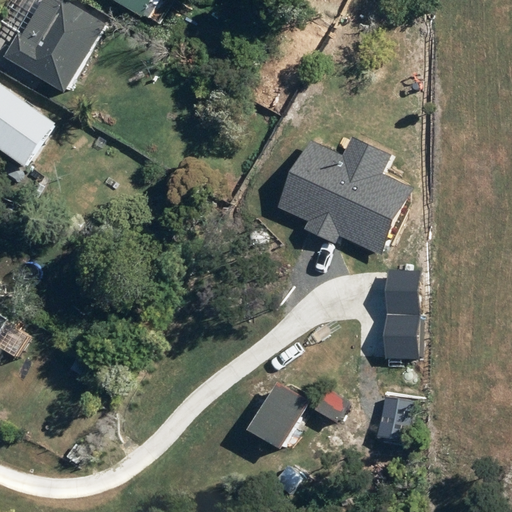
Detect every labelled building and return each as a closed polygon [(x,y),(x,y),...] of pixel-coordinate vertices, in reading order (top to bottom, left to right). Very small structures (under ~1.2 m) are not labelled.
[(8,51),(71,88),(111,19),(78,0),(44,0),(26,32),(20,29),(8,51)] [(130,0),(149,10),(154,0),(130,0)] [(217,65),(237,77),(245,64),(225,52),(217,65)] [(0,135),(36,159),(65,114),(0,72),(0,135)] [(59,241),(77,251),(92,223),(58,206),(30,260),(45,268),(59,241)] [(0,350),(5,341),(23,350),(35,329),(10,315),(12,312),(0,305),(0,350)] [(80,369),(100,380),(108,366),(87,355),(80,369)] [(87,374),(72,366),(67,374),(82,383),(87,374)] [(254,424),(288,443),(315,395),(283,376),(254,424)] [(320,405),(342,418),(355,397),(333,384),(320,405)]
